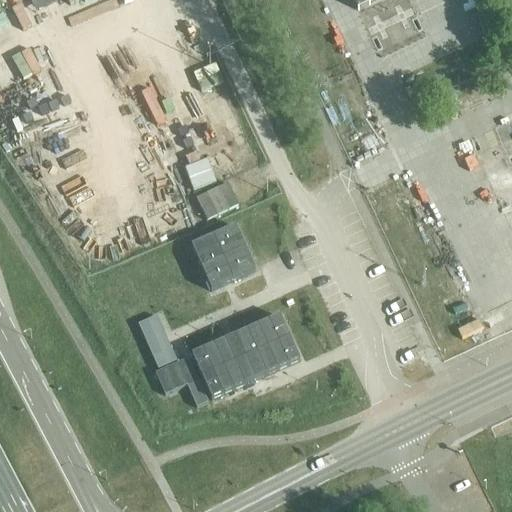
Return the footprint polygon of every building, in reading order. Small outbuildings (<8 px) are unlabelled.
[(351,0),(357,12),(383,0),(351,0)] [(0,44),(14,38),(5,15),(0,17),(0,44)] [(0,92),(46,73),(37,51),(0,66),(0,92)] [(151,73),(133,85),(144,102),(163,90),(151,73)] [(234,157),(241,169),(256,161),(249,149),(234,157)] [(232,182),(201,197),(213,221),(244,206),(232,182)] [(191,249),(211,294),(255,274),(235,230),(191,249)] [(504,305),(485,317),(492,328),(511,316),(504,305)] [(138,327),(158,372),(176,364),(157,319),(138,327)] [(299,364),(280,319),(192,359),(202,381),(198,383),(188,361),(155,376),(165,398),(187,388),(197,410),(207,405),(200,388),(204,386),(211,403),(299,364)] [(299,380),(277,389),(282,400),(304,391),(299,380)]
